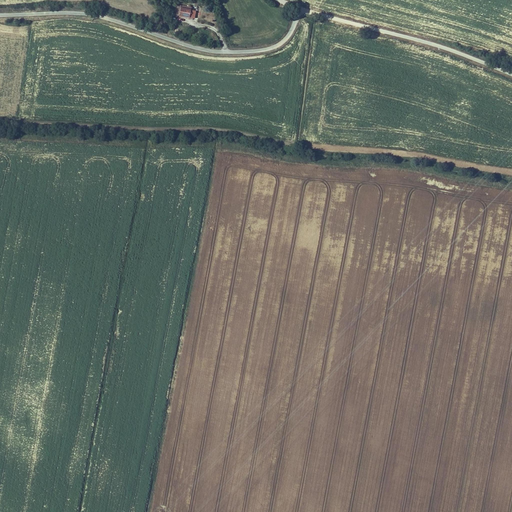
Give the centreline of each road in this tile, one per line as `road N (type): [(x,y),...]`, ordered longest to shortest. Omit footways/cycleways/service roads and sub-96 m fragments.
road 1 (unclassified): [(0,14),(84,12),(203,49),(242,51),(282,41),(298,8)]
road 2 (tertiary): [(511,73),(298,8)]
